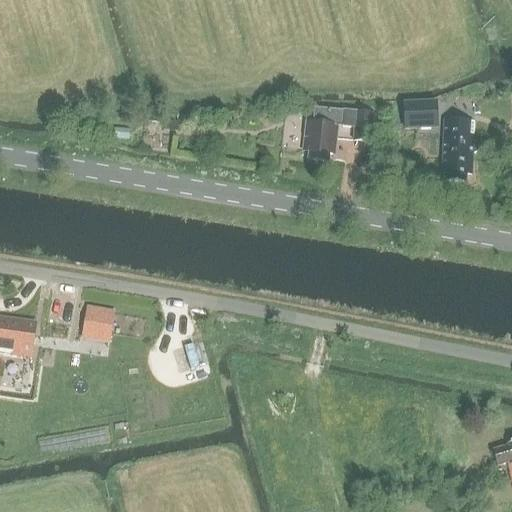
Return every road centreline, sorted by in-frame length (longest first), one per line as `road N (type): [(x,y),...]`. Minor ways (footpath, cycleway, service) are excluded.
road 1 (unclassified): [(511,362),(0,274)]
road 2 (tertiary): [(511,241),(0,155)]
